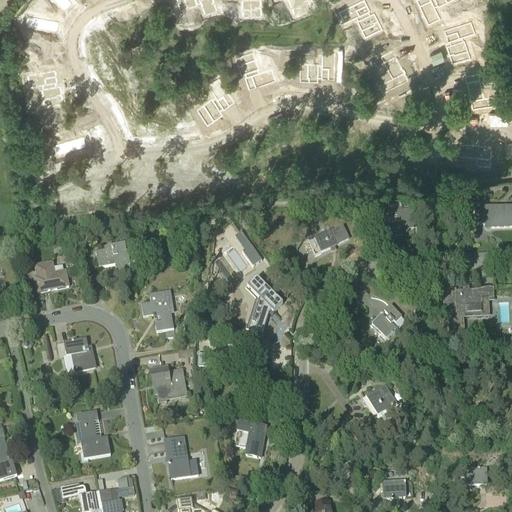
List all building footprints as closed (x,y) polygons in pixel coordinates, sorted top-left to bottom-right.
[(50,0),(63,13),(77,0),(50,0)] [(175,0),(180,13),(198,7),(197,7),(200,6),(204,18),(217,14),(212,0),(175,0)] [(241,0),(242,2),(243,20),(261,19),(260,0),(253,1),(253,0),(241,0)] [(274,0),(275,1),(277,0),(288,0),(295,17),(311,10),(306,0),(274,0)] [(454,0),(419,0),(417,1),(428,27),(440,21),(434,9),(436,8),(437,8),(437,9),(455,1),(454,0)] [(363,1),(339,13),(344,24),(356,19),(357,22),(365,38),(382,30),(374,14),(368,17),(366,14),(369,13),(363,1)] [(58,26),(29,19),(27,29),(43,32),(37,57),(50,60),(58,26)] [(476,37),(470,24),(444,33),(448,45),(452,44),(454,48),(447,50),(452,67),(471,61),(464,42),(463,43),(462,41),(476,37)] [(393,50),(380,57),(392,80),(378,87),(382,95),(409,82),(393,50)] [(322,64),(300,64),(300,83),(318,83),(318,77),(321,77),(321,81),(334,81),(334,53),(322,53),(322,64)] [(253,54),(235,60),(241,77),(247,75),(248,79),(245,80),(249,92),(275,83),(271,71),(259,75),(257,72),(259,71),(253,54)] [(145,75),(137,61),(112,75),(128,103),(148,92),(140,78),(145,75)] [(55,71),(27,75),(29,88),(42,86),(42,90),(45,107),(62,105),(60,88),(53,89),(52,85),(56,84),(55,71)] [(478,75),(465,78),(473,113),(501,107),(499,97),(484,100),(478,75)] [(219,82),(208,89),(215,100),(213,102),(212,101),(197,112),(207,127),(222,117),(218,111),(222,109),(224,112),(235,105),(219,82)] [(158,101),(158,102),(158,114),(135,116),(143,135),(172,134),(172,126),(184,126),(173,100),(158,101)] [(70,143),(54,147),(57,156),(86,148),(77,115),(63,118),(70,143)] [(286,124),(259,127),(260,143),(272,141),(276,173),(292,172),(286,124)] [(311,138),(302,139),(305,175),(319,174),(316,137),(320,137),(322,168),(328,168),(332,125),(313,127),(314,138),(311,138)] [(360,134),(344,133),(341,170),(350,171),(351,165),(370,166),(373,137),(360,136),(360,134)] [(434,142),(399,143),(399,157),(409,157),(409,165),(434,165),(434,142)] [(490,169),(492,147),(452,145),(451,159),(476,160),(476,168),(490,169)] [(175,173),(166,174),(167,190),(175,189),(175,186),(191,184),(192,193),(205,191),(202,167),(174,170),(175,173)] [(152,173),(108,179),(111,203),(155,197),(152,173)] [(63,191),(51,192),(52,210),(86,207),(83,184),(62,186),(63,191)] [(462,208),(468,210),(471,204),(466,201),(462,208)] [(403,228),(416,227),(414,212),(403,213),(402,203),(386,204),(387,214),(381,215),(383,233),(387,233),(388,239),(394,238),(396,238),(396,236),(403,228)] [(483,209),(483,207),(476,207),(476,225),(497,225),(497,229),(511,229),(511,223),(511,209),(483,209)] [(350,238),(344,226),(330,234),(329,233),(314,240),(321,254),(335,247),(335,246),(350,238)] [(259,263),(237,234),(231,239),(241,253),(239,254),(250,269),(259,263)] [(28,243),(18,245),(20,255),(30,253),(28,243)] [(126,253),(124,245),(112,248),(111,246),(104,250),(105,253),(96,254),(99,270),(119,266),(121,278),(132,276),(132,274),(138,273),(136,260),(129,262),(127,253),(126,253)] [(54,275),(52,265),(34,268),(37,279),(35,280),(38,294),(68,288),(65,273),(54,275)] [(273,315),(281,307),(254,280),(245,289),(260,304),(257,313),(256,312),(250,331),(262,335),(269,314),(273,315)] [(0,287),(0,304),(8,303),(5,287),(0,287)] [(456,290),(440,291),(440,300),(444,300),(446,335),(461,334),(460,315),(482,314),(481,300),(488,299),(489,322),(465,323),(467,351),(502,349),(499,289),(457,292),(456,290)] [(174,331),(169,305),(172,304),(170,292),(149,296),(151,304),(141,306),(143,319),(153,317),(154,319),(162,318),(163,322),(154,324),(156,334),(174,331)] [(390,307),(371,327),(386,341),(398,328),(395,325),(402,318),(390,307)] [(89,353),(86,340),(57,347),(60,361),(71,358),(75,374),(95,369),(91,352),(89,353)] [(27,341),(24,347),(30,351),(34,345),(27,341)] [(393,343),(388,347),(395,354),(399,349),(393,343)] [(169,373),(168,369),(152,372),(158,405),(166,404),(166,402),(187,398),(182,371),(169,373)] [(377,418),(398,405),(386,387),(365,400),(377,418)] [(38,390),(34,394),(41,401),(45,397),(38,390)] [(97,441),(94,423),(98,423),(97,412),(76,416),(77,424),(76,424),(79,444),(81,444),(84,461),(110,457),(107,439),(97,441)] [(261,461),(266,429),(238,424),(236,435),(243,436),(242,440),(240,442),(239,448),(246,449),(245,458),(261,461)] [(0,483),(15,479),(4,440),(5,440),(2,431),(0,431),(0,483)] [(191,478),(184,439),(164,443),(168,465),(171,482),(191,478)] [(486,487),(486,469),(459,469),(460,481),(464,480),(464,488),(486,487)] [(121,478),(121,481),(119,481),(121,491),(129,490),(129,489),(134,489),(132,476),(121,478)] [(384,501),(405,499),(404,482),(383,483),(384,501)] [(101,511),(101,505),(99,494),(86,496),(85,491),(84,490),(83,489),(82,489),(79,490),(79,487),(61,491),(63,501),(79,498),(81,509),(81,511),(101,511)] [(191,500),(176,503),(177,511),(214,511),(213,511),(212,511),(203,511),(192,506),(191,500)] [(101,505),(101,511),(122,511),(123,511),(121,502),(101,505)] [(333,511),(331,503),(312,508),(313,511),(333,511)]
